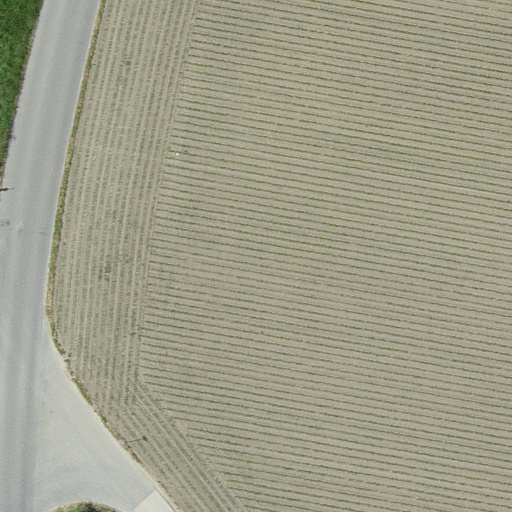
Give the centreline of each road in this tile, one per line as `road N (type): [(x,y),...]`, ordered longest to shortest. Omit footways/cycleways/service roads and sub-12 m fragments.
road 1 (tertiary): [(5,511),(18,272),(73,0)]
road 2 (track): [(13,320),(153,511)]
